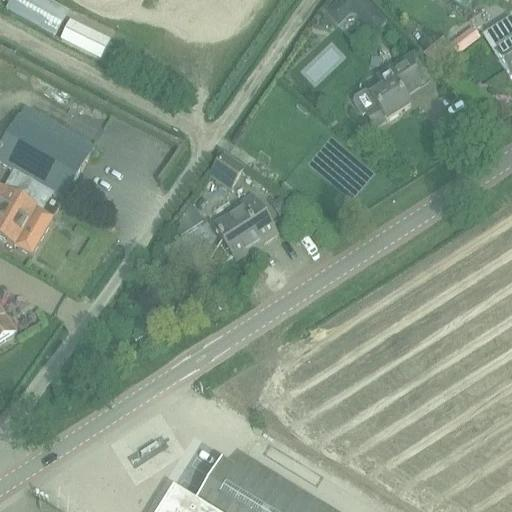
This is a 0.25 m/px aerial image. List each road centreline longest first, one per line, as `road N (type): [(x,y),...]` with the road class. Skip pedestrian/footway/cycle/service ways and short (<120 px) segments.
road 1 (tertiary): [(10,482),(511,162)]
road 2 (track): [(0,31),(213,144),(312,0)]
road 3 (unclassified): [(10,482),(7,437),(213,144)]
